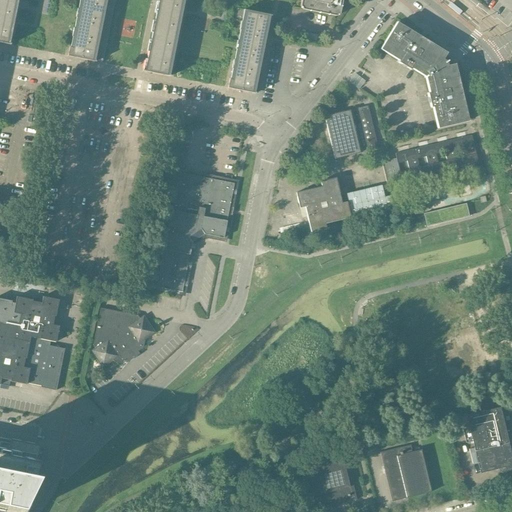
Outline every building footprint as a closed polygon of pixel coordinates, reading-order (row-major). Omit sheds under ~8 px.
[(0,0),(0,42),(10,44),(7,43),(10,28),(12,14),(15,14),(17,6),(17,0),(0,0)] [(68,55),(68,56),(95,62),(95,61),(97,53),(96,53),(96,51),(98,42),(100,33),(102,23),(104,14),(106,4),(106,3),(103,2),(103,0),(79,0),(78,9),(77,13),(74,28),(74,30),(73,36),(70,48),(69,55),(68,55)] [(142,70),(142,71),(149,72),(170,76),(166,75),(169,61),(172,45),(175,45),(176,37),(179,27),(180,18),(182,7),(183,0),(158,0),(158,2),(156,13),(154,21),(152,32),(151,40),(150,41),(151,41),(148,57),(146,71),(142,70)] [(300,0),(300,6),(302,10),(336,16),(339,14),(341,6),(346,3),(343,0),(300,0)] [(227,87),(227,88),(255,94),(255,93),(257,85),(256,85),(263,46),(261,46),(263,34),(265,26),(267,16),(270,16),(271,16),(244,10),(244,11),(246,11),(244,22),(243,30),(240,41),(238,41),(236,50),(234,60),(234,61),(232,69),(230,80),(229,87),(227,87)] [(391,32),(380,49),(398,61),(397,62),(401,65),(406,68),(410,70),(411,68),(424,77),(424,78),(425,78),(429,93),(427,93),(428,98),(429,103),(430,108),(432,107),(437,128),(457,123),(468,121),(462,97),(460,89),(454,64),(453,65),(450,66),(447,66),(446,62),(447,61),(448,61),(447,61),(447,60),(445,61),(442,59),(443,57),(445,54),(446,53),(425,40),(418,36),(396,23),(391,32)] [(377,149),(367,106),(324,116),(334,159),(377,149)] [(401,182),(402,187),(479,168),(471,135),(395,154),(396,158),(381,162),(387,186),(401,182)] [(234,183),(178,172),(155,287),(182,292),(191,243),(195,244),(204,238),(211,239),(212,236),(223,238),(234,183)] [(321,187),(296,193),(299,208),(305,207),(311,232),(326,229),(324,223),(350,217),(347,202),(341,203),(335,178),(320,181),(321,187)] [(381,185),(346,194),(351,217),(392,207),(390,195),(384,197),(381,185)] [(469,217),(466,204),(423,214),(426,227),(469,217)] [(49,346),(50,341),(55,342),(59,326),(52,325),(54,316),(55,316),(58,300),(42,296),(41,303),(32,301),(32,300),(16,297),(15,303),(11,303),(11,301),(0,298),(0,382),(1,378),(10,380),(10,381),(26,384),(26,383),(40,386),(40,387),(56,391),(64,349),(49,346)] [(140,319),(137,316),(100,308),(92,346),(95,349),(91,351),(102,367),(112,360),(113,362),(120,363),(143,348),(144,341),(143,339),(153,332),(143,317),(140,319)] [(467,340),(458,341),(459,345),(478,342),(477,337),(467,338),(467,340)] [(463,429),(466,442),(475,439),(477,447),(475,448),(481,472),(496,468),(505,473),(511,469),(511,463),(510,464),(504,441),(502,441),(500,432),(509,430),(511,425),(501,427),(500,423),(502,423),(499,409),(467,416),(470,428),(463,429)] [(0,511),(22,511),(37,484),(33,483),(38,473),(34,472),(37,458),(39,444),(10,438),(9,439),(0,437),(0,511)] [(380,453),(391,501),(391,502),(431,492),(431,491),(430,491),(420,450),(421,450),(411,452),(410,445),(379,452),(379,453),(380,453)] [(303,496),(306,511),(307,511),(355,499),(356,500),(352,484),(349,485),(343,461),(342,461),(342,462),(301,471),(306,495),(303,496)]
